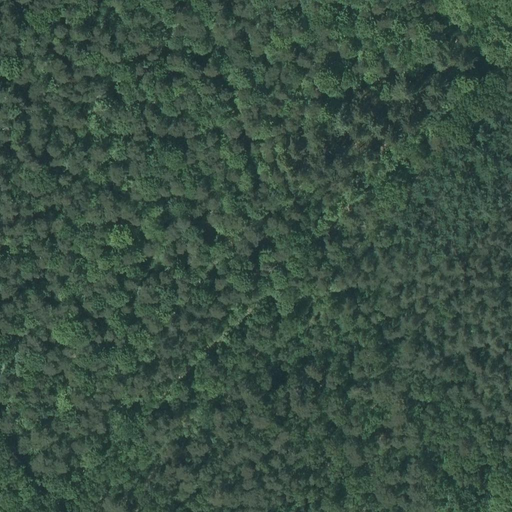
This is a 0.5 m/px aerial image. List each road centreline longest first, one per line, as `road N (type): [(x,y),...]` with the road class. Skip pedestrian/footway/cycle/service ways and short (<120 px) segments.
road 1 (track): [(299,256),(35,508)]
road 2 (track): [(506,29),(299,256)]
